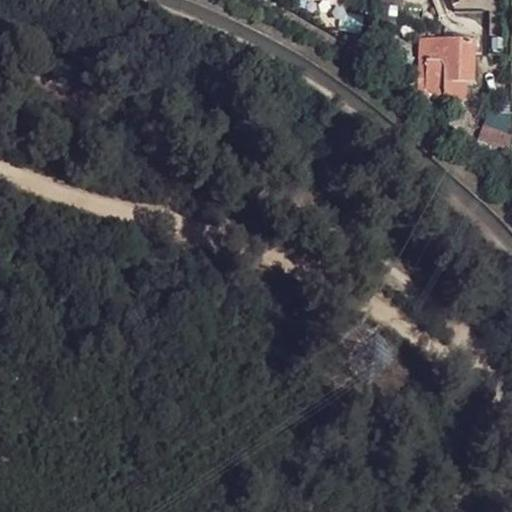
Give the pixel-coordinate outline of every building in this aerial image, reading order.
[(384,1),(384,10),(403,10),(403,2),(384,1)] [(432,43),(431,64),(443,64),(443,84),(464,84),(472,84),(473,43),(432,43)] [(427,64),(426,91),(428,94),(432,96),(443,97),(443,84),(443,64),(431,64),(427,64)] [(443,97),(443,102),(464,102),(464,84),(443,84),(443,97)] [(503,148),(505,137),(492,133),(489,144),(503,148)]
